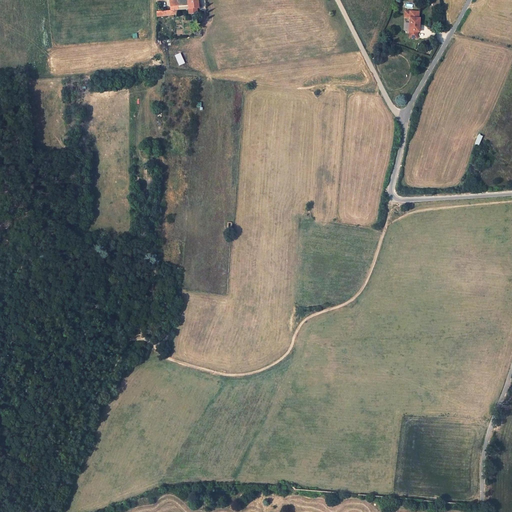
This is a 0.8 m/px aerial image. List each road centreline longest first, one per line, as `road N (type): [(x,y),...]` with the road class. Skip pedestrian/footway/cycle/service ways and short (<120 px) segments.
road 1 (unclassified): [(404,114),(393,199),(511,193)]
road 2 (residential): [(480,511),(485,447),(511,357)]
road 3 (unclassified): [(337,0),(391,106),(404,114)]
road 4 (unclassified): [(473,0),(404,114)]
